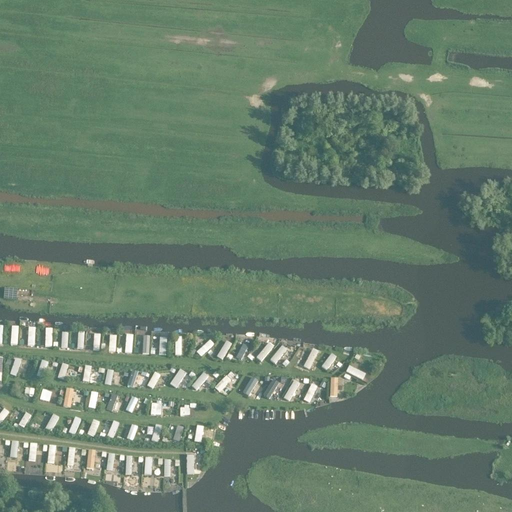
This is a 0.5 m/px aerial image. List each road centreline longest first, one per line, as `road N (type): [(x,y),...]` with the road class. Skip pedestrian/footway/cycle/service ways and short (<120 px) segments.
road 1 (track): [(326,375),(0,349)]
road 2 (track): [(249,367),(240,389),(198,420),(69,412),(0,395)]
road 3 (track): [(224,403),(31,379),(0,385)]
